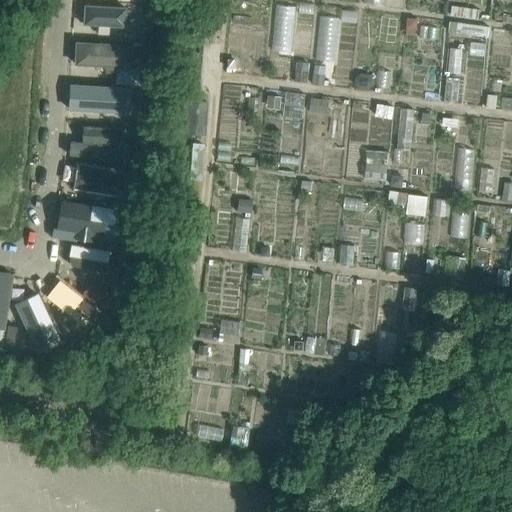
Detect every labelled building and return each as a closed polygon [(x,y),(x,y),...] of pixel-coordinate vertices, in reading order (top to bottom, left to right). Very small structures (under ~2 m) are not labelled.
[(82,25),(124,27),(125,7),(83,5),(82,25)] [(151,45),(152,20),(143,19),(141,45),(151,45)] [(151,45),(141,45),(132,44),(132,46),(74,43),(73,66),(116,68),(115,83),(139,84),(140,60),(150,60),(151,45)] [(148,85),(150,60),(140,60),(139,84),(148,85)] [(119,105),(130,106),(131,88),(72,84),(71,100),(91,102),(90,115),(118,117),(119,105)] [(145,125),(147,100),(138,100),(136,125),(145,125)] [(186,100),(184,133),(205,134),(207,102),(186,100)] [(69,142),(68,155),(128,159),(129,145),(114,144),(115,129),(82,128),(82,143),(69,142)] [(204,144),(193,143),(190,178),(201,179),(204,144)] [(143,170),(145,146),(135,145),(133,170),(143,170)] [(71,188),(123,197),(128,171),(76,162),(71,188)] [(136,211),(139,194),(140,186),(131,184),(127,209),(136,211)] [(75,237),(89,239),(90,232),(103,235),(105,222),(121,224),(124,211),(61,201),(56,228),(76,232),(75,237)] [(124,224),(121,248),(130,250),(134,225),(124,224)] [(68,256),(69,256),(95,261),(93,270),(105,272),(109,251),(70,244),(68,256)] [(11,274),(0,271),(0,328),(2,329),(9,285),(11,274)] [(69,319),(78,326),(84,319),(88,322),(97,311),(60,281),(51,291),(75,311),(69,319)] [(124,289),(115,287),(110,312),(119,314),(124,289)] [(36,351),(58,341),(37,294),(14,305),(36,351)] [(7,325),(4,349),(13,351),(17,326),(7,325)] [(88,341),(83,334),(63,349),(68,356),(88,341)]
